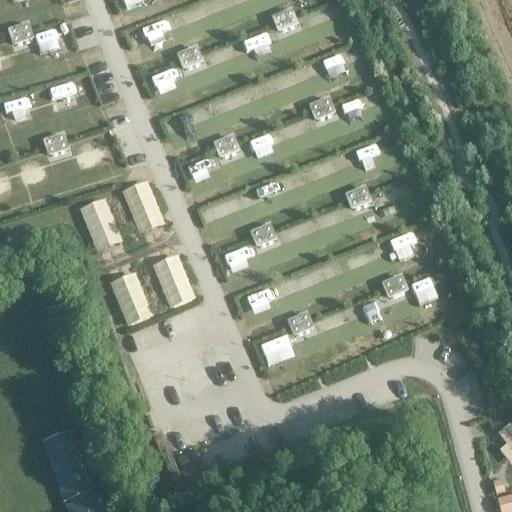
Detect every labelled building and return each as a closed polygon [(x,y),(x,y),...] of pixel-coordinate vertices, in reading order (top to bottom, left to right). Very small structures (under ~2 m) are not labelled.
[(274,18),(273,21),(277,31),(280,32),(295,26),(296,23),(292,13),(290,12),(274,18)] [(11,30),(10,33),(13,43),(15,45),(31,39),(32,37),(29,27),(27,25),(11,30)] [(179,55),(179,58),(182,68),(185,69),(201,63),(201,60),(198,50),(195,49),(179,55)] [(312,106),(311,109),(315,119),(317,120),(333,114),(334,112),(330,102),(327,100),(312,106)] [(45,141),(44,144),(48,154),(50,155),(66,150),(67,147),(64,137),(61,136),(45,141)] [(216,144),(215,147),(219,157),(221,158),(237,152),(238,149),(234,139),(232,138),(216,144)] [(165,222),(149,180),(123,190),(139,232),(165,222)] [(348,195),(347,198),(351,208),(353,210),(369,204),(370,201),(366,191),(363,189),(348,195)] [(105,197),(80,207),(98,249),(123,239),(105,197)] [(253,233),(252,235),(256,245),(258,247),(274,241),(275,238),(271,228),(268,226),(253,233)] [(178,255),(155,264),(172,307),(195,298),(178,255)] [(136,273),(112,283),(130,326),(154,316),(136,273)] [(385,284),(384,287),(388,297),(390,298),(406,292),(407,289),(403,279),(401,278),(385,284)] [(290,322),(289,325),(293,335),(295,336),(311,330),(312,327),(308,317),(306,316),(290,322)] [(511,420),(499,431),(508,441),(500,448),(511,461),(511,420)] [(74,435),(44,445),(65,506),(95,496),(74,435)] [(504,478),(495,481),(499,491),(507,487),(504,478)] [(509,511),(511,511),(511,492),(500,496),(504,511),(509,511)]
